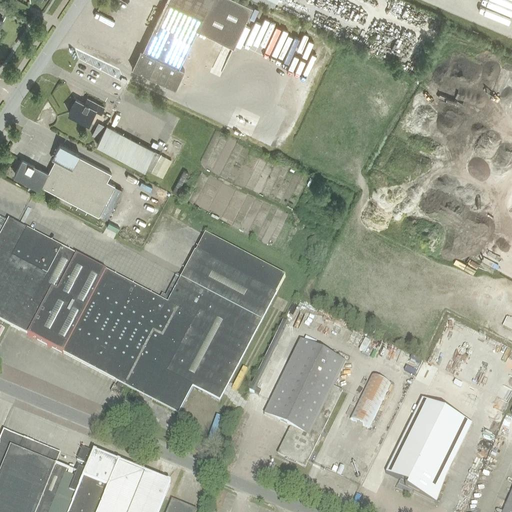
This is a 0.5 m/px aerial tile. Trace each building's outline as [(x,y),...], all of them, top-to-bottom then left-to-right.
[(176,89),(184,71),(179,68),(197,30),(234,47),(252,7),(237,0),(166,0),(142,51),(140,50),(132,68),(176,89)] [(317,38),(307,61),(313,64),(323,40),(317,38)] [(69,113),(89,124),(96,110),(101,113),(104,107),(92,101),(89,107),(76,99),(69,113)] [(97,144),(151,172),(160,155),(106,126),(97,144)] [(51,176),(48,174),(41,187),(99,217),(115,186),(107,182),(111,174),(79,157),(79,156),(59,145),(52,159),(58,162),(51,176)] [(41,188),(41,187),(48,174),(22,161),(15,174),(22,178),(21,180),(29,184),(30,182),(41,188)] [(162,295),(158,302),(26,232),(27,231),(9,221),(8,223),(0,218),(0,320),(179,414),(193,388),(219,402),(285,277),(205,235),(181,280),(176,277),(171,286),(171,287),(166,297),(162,295)] [(173,248),(176,249),(183,232),(180,230),(173,248)] [(333,387),(345,362),(300,341),(264,414),(291,427),(277,455),(304,468),(342,391),(333,387)] [(350,420),(368,429),(390,385),(373,376),(350,420)] [(111,393),(120,397),(123,391),(114,386),(111,393)] [(126,401),(134,405),(137,399),(129,395),(126,401)] [(422,400),(386,473),(385,473),(408,485),(406,488),(405,488),(437,504),(438,504),(435,502),(442,482),(438,480),(467,422),(422,400)] [(53,506),(67,471),(55,466),(60,455),(3,432),(0,439),(0,511),(158,511),(168,490),(169,485),(170,484),(93,452),(93,454),(82,449),(77,462),(88,466),(85,473),(78,470),(69,493),(76,496),(69,511),(50,511),(51,510),(54,511),(55,507),(53,506)] [(511,511),(511,490),(502,511),(511,511)] [(195,511),(196,511),(171,500),(166,511),(195,511)]
